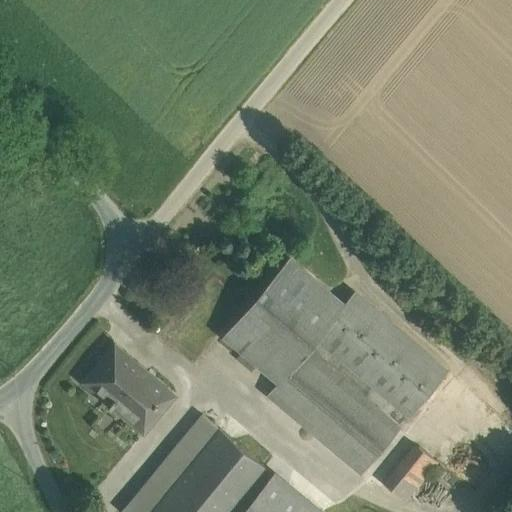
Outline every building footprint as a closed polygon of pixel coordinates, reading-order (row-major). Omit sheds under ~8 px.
[(288,258),(224,334),(279,380),(306,348),(316,336),(343,304),(288,258)] [(446,370),(353,292),(343,304),(316,336),(408,414),(446,370)] [(173,393),(114,343),(83,379),(96,390),(98,388),(110,398),(106,403),(108,405),(113,399),(133,415),(129,419),(142,430),(173,393)] [(398,426),(306,348),(279,380),(268,393),(360,470),(398,426)] [(220,427),(202,412),(194,422),(212,437),(220,427)] [(212,437),(194,422),(186,432),(204,447),(212,437)] [(194,459),(149,511),(222,511),(254,474),(263,463),(220,427),(212,437),(204,447),(194,459)] [(204,447),(186,432),(176,444),(194,459),(204,447)] [(176,444),(121,510),(122,511),(149,511),(194,459),(176,444)] [(418,445),(385,484),(404,499),(436,461),(418,445)] [(321,511),(274,472),(265,483),(241,511),(321,511)] [(254,474),(222,511),(241,511),(265,483),(254,474)]
